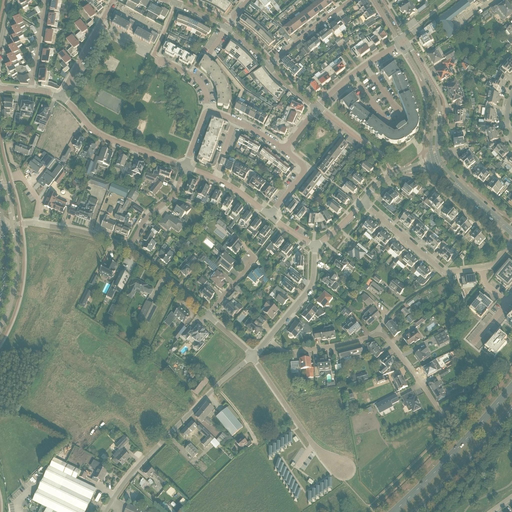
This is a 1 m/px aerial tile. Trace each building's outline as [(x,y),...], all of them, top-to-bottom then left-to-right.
[(25,0),(24,0),(17,0),(19,7),(21,6),(23,10),(28,7),(27,4),(25,0)] [(61,4),(61,0),(55,0),(53,0),(51,0),(52,0),(50,11),(49,11),(60,13),(60,8),(57,7),(58,5),(61,4)] [(105,0),(104,0),(84,0),(89,5),(91,4),(98,12),(103,8),(101,6),(102,4),(101,2),(103,0),(104,0),(105,1),(105,0)] [(126,0),(128,1),(125,6),(130,9),(134,0),(126,0)] [(134,0),(130,9),(134,11),(137,6),(138,7),(139,4),(144,7),(147,0),(134,0)] [(153,3),(153,2),(148,0),(147,0),(144,7),(148,9),(147,12),(148,12),(146,18),(151,20),(157,8),(154,7),(155,4),(153,3)] [(223,0),(220,0),(216,8),(221,10),(226,2),(223,0)] [(265,8),(270,3),(271,3),(267,0),(258,0),(259,1),(257,3),(256,3),(254,5),(258,8),(261,10),(264,12),(267,15),(269,13),(265,8)] [(267,0),(271,3),(270,3),(279,14),(281,12),(279,9),(279,8),(272,0),(267,0)] [(324,10),(328,6),(323,0),(320,0),(318,2),(324,10)] [(368,3),(367,3),(365,0),(356,6),(360,11),(369,5),(368,3)] [(469,5),(476,0),(462,0),(461,2),(466,9),(470,6),(469,5)] [(232,5),(227,2),(226,2),(221,10),(225,14),(232,5)] [(319,13),(324,10),(318,2),(313,5),(319,13)] [(511,14),(511,10),(506,2),(498,8),(495,5),(490,8),(494,14),(499,10),(504,17),(501,19),(503,21),(506,19),(511,14)] [(410,5),(409,6),(407,3),(402,6),(399,8),(400,9),(399,10),(401,12),(402,14),(407,11),(410,16),(415,13),(410,5)] [(419,13),(426,8),(423,4),(416,9),(419,13)] [(315,16),(319,13),(313,5),(309,9),(315,16)] [(370,8),(371,8),(369,5),(360,11),(363,16),(360,18),(372,11),(370,8)] [(96,16),(88,6),(84,10),(92,21),(87,25),(90,28),(95,23),(92,21),(94,19),(92,18),(95,15),(96,16)] [(164,8),(163,9),(161,7),(160,10),(157,8),(151,20),(155,22),(158,17),(159,18),(160,16),(165,18),(169,11),(164,8)] [(311,20),(315,16),(309,9),(305,12),(311,20)] [(120,17),(122,15),(115,11),(110,20),(113,22),(112,24),(119,28),(121,29),(128,33),(129,31),(135,34),(134,36),(141,40),(143,41),(149,45),(151,42),(154,44),(159,35),(152,31),(151,34),(142,29),(143,27),(130,20),(129,22),(120,17)] [(241,21),(240,23),(242,24),(241,25),(244,27),(250,19),(251,16),(244,11),(241,17),(242,18),(240,21),(241,21)] [(374,13),(373,13),(372,11),(360,18),(363,23),(364,22),(366,25),(374,20),(375,20),(373,17),(376,16),(374,13)] [(307,23),(311,20),(305,12),(301,15),(307,23)] [(58,20),(59,14),(53,13),(52,16),(48,15),(48,16),(50,16),(48,26),(47,26),(46,26),(57,28),(58,24),(55,23),(55,20),(58,20)] [(182,26),(185,16),(178,14),(177,18),(178,19),(176,24),(179,25),(182,26)] [(302,26),(307,23),(301,15),(296,19),(302,26)] [(187,28),(190,19),(185,16),(182,26),(187,28)] [(20,30),(25,27),(19,17),(14,20),(14,21),(16,28),(18,27),(20,30)] [(192,30),(196,21),(190,19),(187,28),(192,30)] [(248,30),(254,22),(250,19),(244,27),(248,30)] [(298,30),(302,26),(296,19),(292,22),(298,30)] [(341,23),(340,24),(337,19),(334,21),(335,22),(334,23),(339,30),(344,26),(341,23)] [(368,29),(376,23),(374,20),(366,25),(368,29)] [(197,32),(201,23),(196,21),(192,30),(197,32)] [(88,31),(80,22),(75,26),(81,32),(76,36),(81,43),(86,39),(84,36),(85,34),(84,33),(87,30),(88,31)] [(252,33),(259,26),(254,22),(248,30),(252,33)] [(294,33),(298,30),(292,22),(288,25),(294,33)] [(197,32),(195,35),(200,37),(201,35),(206,26),(201,23),(197,32)] [(332,23),(329,25),(333,29),(332,30),(334,34),(336,36),(341,32),(339,30),(334,23),(332,24),(332,23)] [(256,37),(265,28),(260,24),(259,26),(252,33),(256,37)] [(289,36),(294,33),(288,25),(283,28),(289,36)] [(432,31),(429,25),(424,30),(426,33),(421,36),(422,36),(423,38),(419,40),(420,42),(419,42),(422,46),(423,47),(426,45),(428,48),(427,49),(433,46),(433,45),(432,46),(430,43),(433,41),(428,33),(432,31)] [(208,29),(209,28),(206,26),(201,35),(206,37),(205,38),(208,40),(210,36),(209,35),(211,32),(210,31),(211,30),(208,29)] [(20,30),(18,27),(16,28),(12,30),(14,37),(16,36),(18,40),(24,37),(20,30)] [(381,30),(382,30),(380,27),(375,31),(376,31),(372,34),(380,43),(379,42),(380,40),(380,39),(382,41),(387,38),(381,30)] [(267,33),(269,32),(265,28),(256,37),(260,40),(267,33)] [(329,29),(327,31),(325,28),(323,30),(323,31),(322,32),(327,39),(333,34),(329,29)] [(56,33),(57,30),(50,29),(50,32),(46,32),(47,32),(45,43),(44,43),(51,44),(53,33),(56,33)] [(269,32),(267,33),(260,40),(264,44),(265,44),(271,38),(271,37),(272,36),(269,32)] [(322,43),(327,39),(322,32),(320,33),(320,32),(317,34),(321,39),(320,39),(322,43)] [(375,47),(380,43),(372,34),(374,36),(370,39),(368,37),(365,39),(371,47),(374,45),(375,47)] [(271,38),(265,44),(266,45),(266,46),(269,49),(272,46),(274,48),(276,46),(279,43),(280,42),(274,35),(271,38)] [(362,41),(358,44),(360,47),(365,54),(370,51),(368,49),(371,47),(365,39),(362,35),(360,37),(360,38),(362,41)] [(18,40),(16,36),(14,37),(11,39),(13,47),(15,46),(17,49),(22,46),(18,40)] [(79,46),(80,46),(72,37),(67,41),(72,47),(67,52),(73,58),(78,54),(76,51),(77,50),(76,48),(79,46)] [(318,41),(317,42),(313,37),(311,39),(312,40),(310,41),(315,48),(320,44),(318,41)] [(170,44),(171,43),(168,41),(163,50),(166,51),(165,53),(169,55),(174,47),(170,44)] [(311,52),(315,48),(310,41),(309,42),(308,41),(306,43),(309,48),(308,49),(311,52)] [(229,55),(235,46),(229,42),(224,51),(229,55)] [(17,49),(15,46),(13,47),(9,48),(9,49),(11,56),(13,55),(15,59),(15,58),(21,55),(17,49)] [(232,60),(234,58),(240,50),(235,46),(229,55),(228,57),(232,60)] [(179,47),(178,49),(174,47),(169,55),(174,58),(175,56),(177,57),(182,49),(179,47)] [(361,57),(365,54),(360,47),(355,50),(354,48),(351,50),(357,58),(359,56),(361,57)] [(53,56),(54,50),(47,49),(47,52),(43,51),(42,51),(44,52),(42,62),(41,62),(48,64),(49,56),(53,56)] [(184,52),(185,50),(182,49),(177,57),(180,59),(179,61),(183,63),(188,54),(184,52)] [(238,62),(245,54),(240,50),(234,58),(238,62)] [(437,54),(439,52),(438,50),(436,51),(428,56),(434,65),(441,61),(443,59),(441,55),(439,56),(437,54)] [(449,54),(445,57),(447,61),(450,59),(455,56),(456,56),(453,50),(449,53),(449,54)] [(71,62),(63,52),(59,56),(67,67),(62,71),(65,73),(69,69),(67,67),(68,65),(67,64),(70,61),(71,62)] [(193,55),(192,56),(188,54),(183,63),(188,65),(189,63),(192,65),(196,56),(193,55)] [(241,65),(249,58),(245,54),(238,62),(241,65)] [(290,57),(291,56),(289,54),(284,59),(285,60),(282,64),(284,66),(283,67),(285,69),(293,61),(290,57)] [(15,58),(15,59),(13,55),(11,56),(8,58),(10,65),(12,64),(14,68),(19,65),(15,58)] [(440,72),(437,73),(439,77),(438,77),(440,81),(441,80),(441,81),(446,78),(446,79),(451,76),(452,76),(454,74),(450,68),(455,66),(454,64),(458,61),(455,56),(450,59),(447,61),(443,63),(446,68),(442,70),(442,69),(439,71),(440,72)] [(208,60),(209,59),(205,57),(200,66),(202,67),(201,69),(207,74),(209,73),(210,75),(218,68),(215,65),(208,60)] [(338,59),(333,62),(335,65),(341,72),(345,69),(344,67),(347,65),(341,57),(338,60),(338,59)] [(245,69),(253,62),(249,58),(241,65),(245,69)] [(290,73),(298,65),(293,61),(285,69),(287,71),(288,70),(290,73)] [(249,74),(257,67),(253,62),(245,69),(249,74)] [(325,63),(323,64),(326,68),(332,76),(335,74),(336,76),(341,72),(335,65),(333,62),(329,66),(328,67),(325,63)] [(469,66),(470,66),(462,62),(461,64),(465,71),(469,66)] [(511,68),(506,63),(503,66),(502,65),(500,65),(497,69),(499,71),(504,74),(507,71),(510,74),(511,71),(511,68)] [(18,76),(14,68),(12,64),(10,65),(6,67),(6,68),(8,75),(10,74),(13,79),(16,77),(20,84),(20,83),(20,84),(28,84),(27,81),(30,80),(27,75),(24,76),(18,76)] [(332,76),(326,68),(323,64),(321,67),(325,73),(321,76),(326,83),(331,80),(329,78),(332,76)] [(405,125),(405,124),(404,125),(403,125),(402,126),(401,126),(400,127),(398,129),(396,131),(398,133),(394,134),(389,130),(388,130),(356,105),(359,103),(353,94),(342,102),(351,114),(350,115),(350,116),(351,115),(353,116),(352,117),(353,118),(355,120),(356,119),(358,120),(357,121),(357,122),(358,122),(360,124),(361,123),(363,124),(362,125),(362,126),(363,126),(366,128),(366,127),(368,128),(368,129),(367,130),(368,130),(371,132),(372,131),(373,133),(373,134),(373,133),(373,134),(374,134),(376,136),(377,135),(379,137),(378,138),(379,138),(381,140),(383,138),(384,139),(384,140),(385,140),(386,141),(387,142),(388,142),(389,143),(390,143),(391,143),(392,144),(393,144),(394,144),(395,144),(396,144),(397,144),(398,144),(399,144),(400,143),(401,143),(402,143),(402,142),(403,142),(404,142),(405,141),(406,143),(405,143),(406,143),(407,143),(408,142),(409,142),(410,141),(409,138),(413,135),(413,134),(414,134),(415,133),(416,132),(416,131),(417,130),(417,129),(418,128),(418,127),(418,126),(418,125),(419,124),(419,123),(419,121),(418,120),(418,119),(418,118),(417,117),(417,116),(417,115),(416,114),(416,113),(418,113),(417,110),(417,109),(416,109),(415,109),(415,107),(416,107),(414,104),(414,103),(413,103),(412,101),(413,100),(412,97),(412,96),(412,97),(411,97),(410,95),(411,94),(410,91),(410,90),(409,90),(408,91),(407,89),(408,88),(407,85),(407,84),(406,85),(405,82),(406,82),(405,79),(405,78),(404,78),(403,79),(402,76),(404,76),(403,75),(402,76),(393,64),(382,72),(389,81),(392,78),(407,117),(406,117),(408,123),(406,127),(405,125)] [(303,68),(302,69),(298,65),(290,73),(292,75),(291,75),(294,78),(297,75),(298,76),(296,78),(299,80),(299,79),(306,71),(303,68)] [(220,71),(218,68),(210,75),(211,76),(210,77),(214,85),(216,84),(217,86),(226,82),(225,79),(224,79),(220,71)] [(253,82),(256,80),(265,73),(262,69),(253,74),(252,73),(249,75),(253,82)] [(41,71),(39,71),(41,71),(39,82),(38,82),(42,83),(41,86),(48,87),(51,87),(57,90),(58,90),(59,90),(59,89),(60,89),(60,87),(57,86),(57,85),(52,83),(48,82),(50,72),(41,71)] [(503,77),(504,74),(499,71),(497,74),(497,75),(495,79),(505,85),(506,83),(505,83),(505,82),(506,79),(503,77)] [(260,84),(268,77),(265,73),(256,80),(260,84)] [(315,77),(312,79),(320,90),(318,87),(320,86),(319,84),(320,84),(322,86),(326,83),(321,76),(319,74),(318,73),(314,76),(315,77)] [(264,89),(272,81),(268,77),(260,84),(264,89)] [(305,89),(305,90),(311,94),(314,92),(316,93),(320,90),(312,79),(313,80),(314,83),(310,86),(309,87),(305,89)] [(450,88),(447,89),(448,92),(448,93),(448,95),(449,96),(459,92),(462,91),(460,87),(459,86),(455,79),(451,81),(447,83),(450,88)] [(504,86),(505,85),(495,79),(493,83),(489,81),(488,83),(487,82),(485,86),(490,88),(496,90),(497,87),(501,89),(502,86),(503,86),(504,86)] [(245,89),(248,86),(243,80),(242,81),(240,83),(245,89)] [(268,93),(276,85),(272,81),(264,89),(268,93)] [(227,86),(228,86),(226,82),(217,86),(218,88),(216,89),(218,97),(220,97),(220,99),(230,99),(230,94),(229,94),(227,86)] [(273,97),(280,89),(276,85),(268,93),(273,97)] [(495,94),(496,90),(490,88),(489,93),(488,98),(499,101),(500,99),(498,99),(498,98),(499,95),(495,94)] [(279,101),(285,93),(280,89),(273,97),(279,101)] [(459,92),(449,96),(450,98),(451,100),(451,99),(453,103),(456,101),(457,106),(465,104),(463,96),(461,97),(459,92)] [(499,102),(499,101),(488,98),(486,103),(485,107),(492,108),(492,105),(496,106),(497,103),(498,102),(499,102)] [(9,99),(10,99),(4,100),(4,105),(5,105),(5,109),(10,110),(10,111),(13,111),(14,107),(13,107),(13,101),(9,100),(9,99)] [(230,103),(230,99),(220,99),(220,101),(218,101),(217,106),(224,106),(224,108),(226,109),(227,109),(228,109),(228,108),(228,107),(229,107),(230,103)] [(302,108),(304,104),(298,99),(295,105),(292,103),(292,104),(291,103),(289,108),(287,107),(302,114),(304,108),(302,108)] [(245,102),(245,101),(243,104),(239,112),(244,115),(249,104),(245,102)] [(236,106),(234,109),(239,112),(243,104),(239,102),(238,103),(237,104),(237,105),(236,106)] [(22,103),(21,111),(32,113),(33,114),(34,105),(30,104),(27,103),(26,104),(22,103)] [(253,109),(254,107),(249,104),(244,115),(249,117),(253,109)] [(37,116),(35,123),(46,127),(47,123),(51,115),(48,114),(48,112),(50,109),(49,109),(49,108),(46,107),(45,107),(43,107),(39,117),(37,116)] [(286,109),(286,110),(288,112),(286,117),(296,121),(297,117),(296,117),(297,115),(295,114),(296,111),(301,113),(302,114),(287,107),(286,109)] [(491,111),(492,108),(485,107),(485,111),(484,116),(496,118),(496,116),(495,116),(495,115),(495,112),(491,111)] [(253,109),(249,117),(253,120),(258,112),(253,109)] [(466,113),(466,110),(460,109),(460,113),(456,112),(455,116),(454,116),(453,118),(465,119),(465,113),(466,113)] [(47,123),(46,126),(51,129),(54,125),(58,127),(64,115),(57,112),(55,117),(51,115),(47,123)] [(258,112),(253,120),(258,122),(262,115),(258,112)] [(263,125),(267,117),(262,115),(258,122),(263,125)] [(496,119),(496,118),(484,116),(484,122),(483,121),(483,124),(478,124),(478,126),(475,125),(475,128),(478,128),(480,127),(491,126),(491,123),(494,123),(494,120),(495,119),(496,119)] [(277,120),(276,122),(277,122),(277,123),(289,128),(291,125),(292,125),(293,124),(294,124),(296,121),(286,117),(284,121),(279,119),(277,120)] [(453,118),(453,120),(454,120),(455,120),(455,124),(457,124),(457,127),(459,127),(464,128),(465,128),(465,124),(465,119),(453,118)] [(214,120),(215,119),(212,119),(211,122),(209,130),(207,132),(219,136),(223,124),(223,123),(220,121),(220,122),(214,120)] [(277,123),(274,122),(271,129),(274,131),(285,136),(287,130),(284,129),(286,129),(286,127),(289,128),(277,123)] [(62,132),(61,136),(67,139),(64,143),(68,145),(73,138),(71,137),(75,128),(71,125),(70,126),(68,125),(63,133),(62,132)] [(485,132),(487,137),(498,134),(497,132),(496,133),(495,132),(494,129),(492,130),(491,126),(480,127),(482,132),(483,133),(485,132)] [(466,136),(466,132),(465,130),(459,131),(460,134),(453,135),(454,141),(453,141),(463,140),(463,136),(466,136)] [(214,149),(219,136),(207,132),(207,135),(204,143),(202,145),(214,149)] [(79,137),(81,135),(78,134),(74,142),(72,146),(75,147),(75,148),(79,150),(82,146),(81,145),(84,140),(79,137)] [(497,136),(498,135),(498,134),(487,137),(488,143),(487,143),(489,148),(495,144),(496,144),(495,141),(498,140),(497,137),(497,136)] [(245,136),(244,138),(241,136),(238,143),(243,146),(247,138),(245,136)] [(35,148),(39,138),(35,137),(31,146),(35,148)] [(247,138),(243,146),(245,147),(243,150),(246,151),(247,148),(251,142),(249,140),(249,139),(247,138)] [(344,150),(348,145),(341,140),(337,144),(344,150)] [(467,143),(466,143),(466,140),(463,140),(453,141),(454,147),(461,146),(463,151),(469,148),(467,146),(467,143)] [(254,142),(253,143),(251,142),(247,148),(252,151),(256,143),(254,142)] [(93,144),(92,144),(89,143),(84,153),(88,155),(87,157),(91,159),(95,151),(94,150),(96,147),(95,146),(95,145),(93,144)] [(258,146),(259,144),(256,143),(252,151),(250,154),(255,156),(261,147),(258,146)] [(30,151),(31,149),(17,144),(14,151),(28,157),(28,156),(31,157),(33,152),(30,151)] [(335,146),(333,148),(341,154),(343,156),(347,152),(344,150),(337,144),(336,147),(335,146)] [(501,144),(498,147),(495,144),(489,148),(490,148),(493,152),(494,151),(497,155),(506,148),(505,146),(504,147),(503,147),(501,144)] [(209,162),(214,149),(202,145),(202,148),(198,157),(197,160),(199,161),(202,163),(205,165),(206,161),(208,162),(209,162)] [(109,151),(109,150),(104,148),(104,149),(103,148),(99,158),(96,157),(91,173),(96,175),(99,165),(100,166),(101,163),(109,166),(110,162),(113,153),(109,151)] [(338,158),(341,154),(333,148),(332,150),(333,150),(331,153),(338,158)] [(474,156),(470,151),(469,148),(463,151),(465,155),(459,160),(463,164),(474,156)] [(506,150),(507,149),(506,148),(497,155),(501,159),(504,163),(508,158),(506,155),(509,153),(506,151),(506,150)] [(67,159),(71,151),(67,149),(63,156),(67,159)] [(268,149),(267,151),(264,149),(260,155),(262,156),(260,159),(262,160),(264,158),(270,151),(268,149)] [(50,151),(48,154),(55,159),(60,161),(62,157),(50,151)] [(271,154),(272,153),(270,151),(264,158),(268,161),(273,156),(271,154)] [(334,162),(338,158),(331,153),(327,157),(334,162)] [(33,160),(29,166),(34,170),(33,171),(38,174),(43,167),(42,166),(43,165),(48,169),(55,160),(48,155),(42,162),(38,160),(35,158),(34,160),(33,160)] [(124,155),(123,156),(119,155),(117,160),(118,160),(116,165),(119,166),(122,173),(119,180),(123,182),(126,175),(128,169),(124,167),(125,164),(127,164),(126,162),(127,158),(125,157),(124,155)] [(276,156),(275,157),(273,156),(268,161),(273,165),(278,158),(276,156)] [(475,167),(480,163),(474,156),(463,164),(463,165),(464,164),(467,169),(473,165),(475,167)] [(331,167),(334,162),(327,157),(326,159),(325,159),(323,161),(331,167)] [(222,158),(219,165),(220,164),(226,167),(225,171),(231,173),(233,168),(234,163),(229,161),(229,160),(222,158)] [(279,161),(280,159),(278,158),(273,165),(277,168),(281,162),(279,161)] [(89,176),(94,163),(89,161),(84,174),(89,176)] [(141,175),(144,164),(137,161),(136,164),(135,163),(132,170),(128,169),(126,175),(132,177),(133,175),(135,175),(137,174),(141,175)] [(240,167),(241,165),(235,161),(234,163),(233,168),(236,170),(233,174),(239,177),(244,169),(240,167)] [(327,171),(331,167),(323,161),(322,163),(323,163),(321,165),(327,171)] [(365,163),(363,161),(357,168),(363,173),(365,170),(370,174),(370,173),(371,173),(373,170),(373,169),(370,167),(370,166),(368,165),(365,163)] [(285,163),(284,164),(281,162),(277,168),(279,170),(277,172),(279,174),(281,171),(287,164),(285,163)] [(476,173),(473,176),(478,180),(484,172),(486,169),(483,167),(482,165),(480,163),(475,167),(478,170),(476,173)] [(289,166),(287,164),(281,171),(285,175),(285,176),(286,177),(287,178),(291,173),(289,171),(290,169),(288,167),(289,166)] [(324,175),(327,171),(321,165),(317,170),(324,175)] [(45,173),(39,180),(49,187),(54,180),(63,168),(59,166),(53,175),(51,178),(45,173)] [(165,168),(165,169),(162,168),(160,172),(159,171),(158,173),(156,172),(155,173),(154,173),(152,176),(159,178),(160,175),(169,179),(172,172),(168,170),(168,169),(167,169),(165,168)] [(248,169),(247,171),(244,169),(239,177),(244,180),(247,176),(250,178),(249,178),(254,172),(253,172),(248,169)] [(61,172),(54,182),(58,185),(66,175),(65,175),(66,175),(67,173),(63,170),(62,172),(61,172)] [(357,175),(358,174),(354,171),(350,176),(349,175),(347,178),(354,184),(356,182),(361,185),(361,184),(362,184),(364,181),(361,178),(361,177),(359,176),(357,175)] [(254,172),(249,178),(249,179),(250,178),(253,180),(249,185),(253,189),(254,188),(261,180),(257,178),(259,176),(254,172)] [(319,182),(323,177),(316,172),(312,176),(319,182)] [(489,180),(493,175),(489,172),(487,174),(484,172),(478,180),(478,179),(483,183),(487,178),(489,180)] [(152,176),(145,173),(141,183),(144,184),(146,180),(154,183),(154,184),(155,185),(150,192),(154,195),(163,185),(159,182),(160,179),(159,178),(152,176)] [(495,182),(497,179),(493,175),(489,180),(492,182),(487,188),(492,191),(498,184),(495,182)] [(316,186),(319,182),(312,176),(309,180),(316,186)] [(89,177),(87,183),(93,185),(95,179),(92,178),(89,177)] [(193,192),(197,181),(194,180),(194,182),(190,181),(189,182),(188,183),(187,185),(188,186),(185,193),(191,195),(190,199),(187,198),(186,202),(191,204),(196,193),(193,192)] [(264,182),(263,182),(261,180),(254,188),(259,192),(262,188),(265,190),(269,184),(265,181),(264,182)] [(312,190),(316,186),(309,180),(306,185),(312,190)] [(503,192),(507,187),(500,181),(498,184),(492,191),(492,192),(492,191),(497,195),(501,190),(503,192)] [(349,183),(347,182),(341,189),(347,193),(349,191),(353,194),(354,193),(355,193),(356,190),(357,190),(354,187),(354,186),(351,185),(349,183)] [(417,184),(415,186),(410,182),(406,186),(412,192),(413,193),(416,190),(418,192),(422,188),(417,184)] [(109,191),(126,198),(129,190),(112,183),(109,191)] [(268,186),(269,185),(269,184),(265,190),(262,194),(267,198),(270,194),(272,196),(272,197),(277,190),(272,187),(271,188),(268,186)] [(206,187),(207,186),(204,185),(203,185),(198,195),(203,197),(200,202),(205,205),(206,202),(208,199),(209,197),(206,195),(210,188),(206,187)] [(309,194),(312,190),(306,185),(302,189),(309,194)] [(45,186),(37,193),(39,195),(47,188),(45,186)] [(406,186),(405,186),(401,190),(403,192),(401,194),(409,202),(413,198),(410,195),(412,192),(406,186)] [(311,196),(309,194),(302,189),(299,193),(306,199),(307,200),(311,196)] [(134,202),(139,194),(132,190),(127,198),(134,202)] [(337,193),(334,198),(336,199),(339,201),(340,203),(341,203),(344,206),(345,205),(347,203),(347,202),(348,201),(343,198),(345,195),(339,190),(336,193),(337,193)] [(386,195),(394,202),(397,205),(401,200),(401,199),(403,197),(402,196),(398,193),(396,195),(391,191),(387,196),(386,195)] [(50,192),(44,206),(52,210),(52,209),(63,213),(65,209),(67,202),(61,200),(57,198),(58,196),(55,194),(50,192)] [(216,192),(214,195),(213,196),(213,198),(211,201),(212,201),(210,203),(218,207),(221,201),(219,199),(221,194),(218,192),(217,192),(216,192)] [(430,209),(439,198),(435,194),(430,200),(428,198),(423,203),(430,209)] [(394,202),(386,195),(382,200),(388,205),(385,208),(390,212),(393,215),(396,212),(396,211),(395,210),(395,209),(394,208),(394,207),(393,206),(391,204),(393,202),(394,202)] [(294,200),(296,198),(293,196),(286,205),(288,207),(286,210),(287,211),(287,212),(290,213),(293,210),(294,210),(295,208),(298,203),(294,200)] [(90,221),(97,201),(90,198),(87,205),(89,206),(87,210),(80,207),(82,202),(80,201),(75,216),(76,216),(90,221)] [(225,202),(224,204),(222,207),(221,209),(226,212),(224,214),(227,216),(232,208),(230,206),(233,201),(232,201),(230,199),(229,199),(228,198),(226,202),(225,202)] [(439,198),(432,206),(435,209),(433,211),(437,215),(442,210),(439,208),(441,206),(444,203),(439,199),(440,198),(439,198)] [(336,207),(338,204),(333,200),(327,207),(329,208),(332,210),(333,212),(334,212),(337,215),(338,214),(340,212),(340,211),(341,210),(336,207)] [(75,216),(80,201),(79,201),(77,205),(73,203),(68,215),(75,217),(75,216)] [(122,207),(119,205),(114,219),(119,221),(122,215),(119,214),(122,207)] [(177,207),(173,213),(180,218),(181,219),(185,214),(187,215),(191,209),(186,206),(186,207),(183,205),(181,208),(180,207),(178,209),(177,207)] [(240,206),(239,206),(238,205),(236,209),(235,209),(234,211),(229,217),(230,217),(230,216),(234,219),(234,220),(233,223),(235,224),(242,215),(239,213),(243,209),(242,208),(240,206)] [(304,207),(300,205),(296,210),(296,211),(298,213),(295,217),(296,218),(296,219),(299,220),(299,221),(306,213),(308,214),(310,211),(308,209),(307,210),(304,207)] [(442,210),(437,215),(441,218),(443,216),(446,218),(453,210),(453,211),(448,207),(446,210),(444,212),(442,210)] [(405,213),(408,211),(405,209),(401,214),(403,216),(399,221),(404,224),(410,217),(405,213)] [(326,212),(325,210),(318,214),(319,222),(324,219),(327,224),(329,224),(331,222),(331,221),(329,217),(328,215),(326,212)] [(453,220),(458,214),(453,210),(446,218),(444,221),(451,227),(455,222),(453,220)] [(252,216),(251,216),(250,213),(248,213),(245,216),(244,216),(243,218),(241,220),(240,220),(238,224),(239,224),(244,226),(243,228),(245,230),(251,223),(249,221),(252,216)] [(319,222),(318,214),(310,213),(310,216),(309,219),(308,221),(309,222),(308,226),(309,226),(312,227),(313,227),(314,227),(315,221),(319,222)] [(176,219),(174,221),(167,215),(164,219),(165,219),(163,221),(162,220),(159,224),(166,230),(169,226),(178,233),(184,225),(178,220),(176,219)] [(410,217),(404,224),(408,228),(411,225),(412,223),(414,225),(419,220),(416,218),(416,219),(411,215),(410,217)] [(109,220),(110,218),(106,216),(101,227),(113,231),(116,223),(109,220)] [(127,224),(130,218),(126,217),(123,223),(125,223),(124,226),(124,227),(121,235),(127,237),(132,226),(127,224)] [(460,230),(467,222),(463,218),(458,224),(455,222),(451,227),(454,229),(454,230),(454,231),(455,231),(456,231),(457,231),(457,230),(459,228),(461,230),(460,230)] [(261,223),(259,220),(258,220),(257,220),(254,223),(253,223),(252,225),(251,228),(249,227),(247,230),(252,234),(252,235),(254,237),(260,230),(258,228),(261,223)] [(367,231),(374,223),(369,220),(365,224),(363,223),(359,227),(361,229),(363,227),(367,231)] [(421,222),(419,220),(414,225),(417,227),(412,232),(417,236),(423,229),(419,225),(421,222)] [(467,223),(467,222),(460,230),(463,233),(461,235),(465,239),(469,234),(467,232),(471,227),(467,223)] [(374,232),(378,227),(374,223),(367,231),(368,231),(366,233),(370,236),(370,237),(372,239),(376,234),(374,232)] [(124,227),(124,226),(118,224),(114,232),(121,235),(124,227)] [(161,230),(159,228),(155,225),(152,229),(158,233),(161,230)] [(232,236),(235,233),(231,229),(229,227),(225,230),(232,236)] [(260,244),(262,246),(271,236),(268,234),(270,231),(270,230),(268,228),(267,228),(266,227),(263,230),(262,230),(262,233),(260,235),(258,237),(262,240),(260,244)] [(427,232),(423,229),(417,236),(421,240),(426,235),(428,236),(432,232),(429,230),(427,232)] [(474,242),(481,234),(476,230),(472,236),(469,234),(465,239),(469,242),(472,239),(475,242),(474,242)] [(381,242),(387,235),(383,231),(378,236),(376,234),(372,239),(374,241),(376,238),(381,242)] [(144,247),(143,249),(146,251),(146,250),(150,253),(151,253),(153,249),(154,249),(155,249),(156,247),(155,246),(156,244),(153,242),(154,241),(152,240),(155,236),(150,233),(149,233),(149,232),(144,241),(146,242),(145,243),(146,244),(144,247)] [(430,247),(436,240),(438,237),(432,232),(428,236),(430,238),(426,243),(430,247)] [(481,235),(481,234),(474,242),(475,243),(479,246),(477,249),(479,251),(483,246),(481,244),(485,239),(481,235)] [(387,243),(391,239),(387,235),(381,242),(379,244),(383,248),(381,251),(383,253),(385,250),(389,245),(387,243)] [(240,243),(234,238),(227,247),(235,254),(242,246),(240,243)] [(266,250),(268,252),(271,249),(271,250),(275,254),(279,250),(278,249),(280,247),(281,246),(281,245),(284,241),(283,241),(282,238),(280,238),(279,238),(277,241),(274,239),(266,250)] [(443,241),(441,244),(436,240),(430,247),(434,251),(439,246),(441,248),(445,243),(443,241)] [(394,253),(400,246),(396,242),(392,247),(389,245),(385,250),(387,252),(389,250),(394,253)] [(445,247),(447,245),(445,243),(441,248),(443,250),(439,255),(443,258),(449,251),(445,247)] [(292,248),(292,247),(291,246),(289,245),(288,244),(285,248),(284,248),(283,250),(282,252),(281,252),(280,254),(278,253),(284,258),(281,262),(284,264),(286,261),(291,255),(289,253),(292,248)] [(360,261),(365,254),(353,244),(351,246),(351,247),(352,248),(351,249),(350,248),(350,249),(346,253),(347,255),(348,256),(349,256),(353,259),(355,257),(360,261)] [(164,245),(158,253),(159,255),(162,257),(160,260),(167,264),(170,260),(169,260),(173,255),(174,254),(168,249),(167,251),(167,250),(165,249),(167,246),(164,245)] [(228,256),(230,254),(219,245),(215,250),(221,255),(216,261),(213,258),(210,261),(218,268),(220,265),(229,272),(233,268),(231,267),(235,262),(228,256)] [(396,260),(393,263),(395,265),(396,264),(398,262),(402,257),(400,255),(405,250),(400,246),(394,253),(398,257),(396,260)] [(449,251),(443,258),(448,262),(450,259),(452,257),(454,259),(458,255),(456,253),(454,255),(450,251),(449,251)] [(302,257),(303,256),(297,252),(293,257),(294,259),(294,264),(297,264),(297,268),(298,268),(300,269),(301,268),(303,268),(303,258),(302,258),(302,257)] [(374,261),(376,259),(368,252),(366,255),(374,261)] [(402,257),(398,262),(405,267),(407,265),(413,257),(409,254),(405,259),(402,257)] [(189,269),(197,260),(191,255),(186,261),(185,261),(180,266),(184,270),(181,273),(186,277),(192,271),(189,269)] [(202,263),(207,258),(203,255),(198,260),(202,263)] [(414,266),(418,261),(413,257),(407,265),(411,268),(409,271),(411,273),(416,268),(414,266)] [(210,261),(207,258),(204,262),(209,266),(208,267),(216,274),(211,280),(216,284),(215,285),(220,289),(224,284),(222,282),(225,279),(222,276),(218,273),(219,272),(218,271),(219,269),(221,270),(218,268),(210,261)] [(346,266),(348,263),(342,258),(340,261),(338,259),(333,265),(337,269),(341,272),(346,266)] [(101,270),(99,272),(100,273),(108,277),(112,279),(112,277),(113,278),(114,275),(114,274),(115,271),(114,270),(117,265),(116,265),(116,264),(113,263),(110,262),(109,263),(108,262),(106,266),(103,265),(102,267),(101,270)] [(497,276),(496,277),(504,284),(502,285),(505,288),(507,286),(508,287),(511,281),(511,264),(509,262),(501,270),(499,273),(498,273),(497,274),(497,275),(497,276)] [(418,278),(426,269),(422,265),(418,270),(416,268),(411,273),(418,278)] [(301,282),(301,281),(302,280),(296,275),(298,273),(291,267),(288,270),(292,272),(288,277),(293,280),(294,282),(295,282),(298,285),(299,284),(301,282)] [(426,269),(418,278),(421,281),(422,282),(421,284),(423,285),(425,284),(429,279),(427,278),(428,276),(431,273),(426,269)] [(253,270),(247,277),(248,277),(251,280),(254,282),(256,279),(258,281),(258,280),(260,283),(261,282),(264,281),(263,279),(264,277),(264,276),(263,277),(258,270),(255,272),(253,271),(254,270),(253,270)] [(107,296),(111,298),(114,292),(114,291),(116,287),(122,290),(128,276),(121,273),(116,283),(114,281),(106,297),(107,296)] [(335,282),(338,278),(332,273),(329,277),(327,276),(322,282),(333,291),(336,291),(339,287),(338,284),(335,282)] [(94,287),(98,277),(94,275),(89,285),(94,287)] [(376,276),(374,275),(372,278),(373,279),(373,280),(379,284),(382,280),(376,276)] [(475,276),(461,278),(462,286),(476,284),(475,276)] [(205,284),(207,282),(202,277),(198,282),(206,289),(202,295),(205,297),(204,298),(209,302),(213,297),(212,297),(214,294),(210,291),(211,290),(205,284)] [(294,292),(294,290),(295,289),(288,284),(290,282),(285,277),(283,280),(285,281),(281,285),(283,287),(286,289),(287,291),(288,291),(291,294),(292,293),(294,292)] [(138,281),(138,280),(136,279),(135,282),(133,281),(130,287),(126,296),(132,299),(136,292),(140,294),(141,292),(144,294),(145,292),(150,295),(153,290),(147,287),(148,285),(138,281)] [(402,285),(398,282),(395,279),(388,287),(393,291),(394,290),(400,295),(405,289),(401,286),(402,285)] [(379,296),(383,291),(373,282),(369,287),(379,296)] [(280,293),(282,290),(277,287),(270,295),(275,300),(283,306),(288,299),(280,293)] [(86,291),(80,305),(84,307),(91,294),(86,291)] [(324,292),(324,293),(322,291),(320,294),(322,295),(319,298),(319,299),(320,298),(321,299),(317,304),(322,308),(324,306),(326,307),(329,307),(329,304),(333,299),(324,292)] [(356,294),(350,302),(353,305),(359,297),(358,296),(356,294)] [(371,305),(374,303),(364,294),(360,298),(367,306),(369,303),(371,305)] [(484,297),(484,298),(479,294),(481,295),(469,309),(481,318),(492,305),(484,298),(484,297)] [(239,304),(238,305),(233,300),(224,309),(232,316),(235,313),(237,315),(243,308),(239,304)] [(148,325),(157,306),(146,301),(137,319),(148,325)] [(270,303),(270,304),(268,302),(264,307),(266,308),(263,312),(272,319),(277,313),(276,313),(278,310),(270,303)] [(112,305),(108,314),(112,316),(117,307),(116,307),(112,305)] [(319,309),(317,311),(310,305),(306,309),(306,310),(301,316),(309,322),(314,315),(318,318),(325,314),(319,309)] [(346,307),(343,311),(349,316),(352,312),(346,307)] [(368,326),(380,316),(373,307),(368,311),(368,312),(365,315),(364,316),(362,317),(362,319),(368,326)] [(168,319),(165,322),(168,325),(173,319),(175,317),(183,323),(184,324),(190,317),(180,308),(174,315),(172,313),(169,316),(167,318),(168,319)] [(405,308),(400,312),(403,316),(404,318),(405,318),(409,314),(412,312),(413,311),(412,310),(410,309),(407,311),(405,308)] [(418,319),(414,314),(413,313),(410,315),(405,319),(410,325),(418,319)] [(421,317),(413,323),(416,328),(425,321),(421,317)] [(249,318),(244,325),(247,328),(248,329),(248,330),(248,331),(248,332),(249,333),(250,333),(251,332),(252,332),(256,336),(259,332),(260,332),(260,333),(263,330),(261,329),(261,328),(260,328),(263,325),(257,320),(256,319),(253,322),(252,321),(249,318)] [(355,334),(361,329),(352,318),(350,320),(352,323),(348,326),(347,325),(343,328),(347,333),(348,332),(350,336),(354,333),(355,334)] [(390,331),(400,323),(398,320),(394,323),(392,321),(385,326),(390,331)] [(293,326),(288,332),(289,334),(289,335),(289,336),(289,337),(290,337),(290,338),(291,338),(292,338),(292,337),(293,337),(295,338),(301,331),(305,334),(311,334),(310,327),(306,324),(303,328),(295,322),(292,325),(293,326)] [(398,328),(402,325),(400,323),(390,331),(394,337),(401,332),(398,328)] [(202,328),(198,325),(193,330),(190,327),(182,337),(185,339),(187,339),(192,333),(200,340),(195,346),(195,348),(198,351),(204,344),(202,342),(209,334),(205,331),(202,328)] [(177,333),(180,336),(186,329),(182,326),(177,333)] [(334,328),(333,326),(329,326),(329,328),(324,328),(324,330),(321,330),(321,331),(314,332),(315,338),(322,337),(322,340),(336,338),(334,328)] [(415,343),(422,338),(415,329),(410,333),(406,336),(406,337),(403,339),(409,346),(414,342),(415,343)] [(444,332),(433,337),(434,338),(438,345),(443,342),(444,345),(450,342),(445,333),(444,332)] [(504,341),(506,339),(499,333),(497,335),(496,335),(484,349),(488,353),(490,355),(490,354),(494,358),(507,343),(504,341)] [(36,340),(17,377),(27,382),(25,384),(50,397),(51,396),(56,398),(58,393),(53,391),(55,388),(29,375),(45,345),(36,340)] [(63,340),(48,369),(54,372),(53,373),(58,375),(60,371),(65,373),(78,348),(63,340)] [(374,356),(376,359),(378,357),(383,353),(374,342),(371,345),(371,344),(370,344),(367,345),(369,352),(370,353),(373,352),(374,352),(374,353),(376,355),(374,356)] [(350,357),(363,353),(361,346),(349,349),(350,357)] [(425,348),(414,356),(417,360),(418,360),(419,360),(420,362),(423,360),(423,362),(431,356),(425,348)] [(344,358),(350,357),(349,349),(338,352),(343,370),(346,369),(344,358)] [(451,361),(445,365),(447,368),(459,362),(453,352),(450,354),(453,359),(451,360),(451,361)] [(380,361),(385,367),(379,372),(382,375),(390,367),(389,367),(393,363),(389,358),(388,359),(385,356),(380,361)] [(329,359),(328,359),(328,357),(323,357),(323,360),(317,360),(318,368),(314,368),(315,377),(319,377),(319,371),(330,370),(330,363),(330,362),(329,362),(329,359)] [(313,368),(311,369),(310,359),(303,360),(303,359),(300,359),(300,360),(301,370),(307,369),(308,378),(313,378),(313,372),(314,372),(313,368)] [(437,372),(436,372),(441,369),(436,360),(431,363),(432,364),(423,369),(425,372),(424,372),(425,374),(426,374),(428,377),(437,372)] [(91,370),(75,400),(78,402),(76,406),(81,409),(81,408),(87,412),(105,377),(91,370)] [(359,375),(356,375),(357,382),(368,379),(366,373),(359,375)] [(396,375),(392,377),(393,378),(400,391),(407,387),(408,387),(400,373),(396,375)] [(209,381),(205,378),(202,376),(198,382),(195,379),(192,383),(195,386),(191,391),(198,395),(209,381)] [(383,376),(375,378),(377,384),(385,381),(383,376)] [(433,393),(441,388),(436,380),(429,384),(433,393)] [(438,401),(446,397),(441,388),(433,393),(438,401)] [(451,401),(465,395),(463,389),(449,396),(451,401)] [(396,395),(375,405),(378,412),(380,414),(393,407),(392,405),(399,401),(396,395)] [(412,410),(413,412),(421,408),(415,397),(409,400),(406,395),(402,398),(404,403),(407,401),(409,405),(406,406),(409,412),(412,410)] [(215,410),(211,406),(207,403),(200,412),(207,418),(207,417),(212,422),(213,422),(208,417),(212,413),(215,410)] [(225,410),(216,418),(232,437),(239,431),(243,427),(237,420),(227,408),(225,410)] [(207,417),(207,418),(200,412),(195,417),(202,423),(204,421),(209,426),(212,422),(207,417)] [(197,427),(196,425),(192,422),(181,433),(186,438),(197,427)] [(200,425),(197,429),(198,430),(206,438),(201,443),(206,448),(210,444),(215,439),(211,435),(203,427),(201,425),(200,425)] [(265,445),(251,458),(259,467),(262,471),(263,471),(265,473),(282,458),(294,471),(302,465),(300,463),(308,455),(289,435),(271,452),(265,445)] [(239,451),(247,443),(243,438),(236,443),(234,441),(230,445),(232,447),(234,445),(239,451)] [(122,449),(126,444),(121,440),(115,446),(119,450),(117,452),(119,453),(112,460),(117,465),(119,462),(122,465),(125,463),(124,462),(126,460),(127,461),(130,457),(124,451),(123,451),(122,449)] [(194,459),(200,452),(191,444),(184,450),(194,459)] [(42,506),(39,511),(85,511),(96,489),(76,479),(80,471),(57,459),(52,468),(50,467),(33,502),(42,506)] [(87,477),(87,478),(97,483),(98,480),(102,482),(107,471),(103,469),(105,467),(93,461),(91,466),(98,469),(97,471),(92,480),(87,477)] [(155,473),(153,470),(149,467),(143,473),(150,479),(153,475),(159,482),(160,481),(164,484),(166,481),(160,475),(159,476),(156,472),(155,473)] [(85,479),(87,474),(82,471),(79,476),(85,479)] [(315,476),(307,484),(324,503),(314,511),(331,511),(337,507),(330,498),(333,495),(315,476)] [(170,511),(173,509),(165,501),(162,505),(170,511)]
